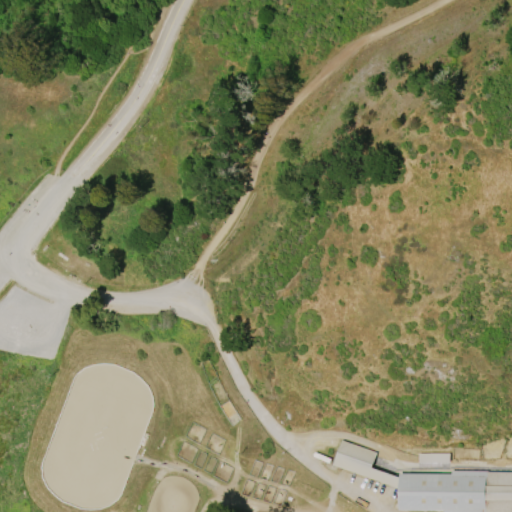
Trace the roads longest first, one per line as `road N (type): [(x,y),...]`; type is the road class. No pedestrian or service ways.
road 1 (residential): [(185,0),(144,91),(62,194)]
road 2 (track): [(137,0),(134,51),(57,175),(62,194)]
road 3 (track): [(268,126),(344,53),(441,0)]
road 4 (track): [(182,294),(243,196),(268,126)]
